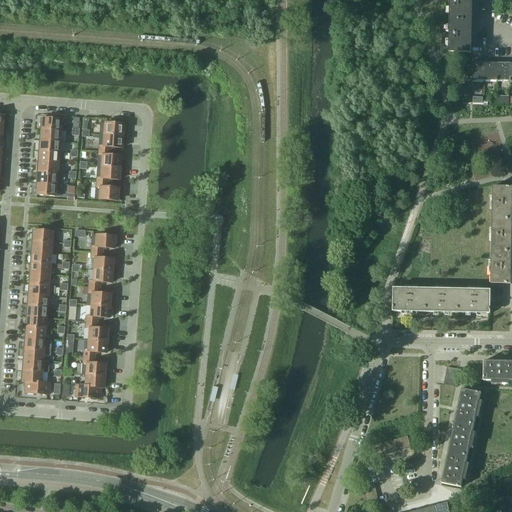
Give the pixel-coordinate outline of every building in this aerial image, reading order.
[(472,0),(450,0),(450,20),(458,21),(472,21),(472,7),(472,3),(472,0)] [(472,21),(458,21),(450,20),(449,53),(471,53),(471,39),(472,39),(472,35),(471,35),(472,21)] [(484,64),(471,63),(471,67),(468,67),(468,73),(471,73),(470,80),(484,81),(484,64)] [(497,64),(484,64),(484,81),(497,81),(497,64)] [(511,64),(497,64),(497,81),(510,81),(511,64)] [(59,132),(60,121),(42,119),(41,123),(40,123),(40,130),(59,132)] [(123,137),(124,130),(122,130),(123,125),(100,123),(99,135),(123,137)] [(59,142),(59,132),(40,130),(39,137),(40,137),(40,141),(59,142)] [(123,144),(123,137),(99,135),(98,151),(110,152),(110,148),(121,149),(121,144),(123,144)] [(58,153),(59,142),(40,141),(40,145),(38,145),(38,152),(58,153)] [(120,162),(120,157),(110,156),(110,152),(98,151),(97,167),(121,169),(121,162),(120,162)] [(57,164),(58,153),(38,152),(37,159),(39,159),(38,162),(57,164)] [(56,175),(57,164),(38,162),(38,166),(37,166),(36,173),(56,175)] [(120,176),(121,169),(97,167),(96,183),(107,184),(108,180),(119,181),(119,176),(120,176)] [(55,185),(56,175),(36,173),(36,180),(37,180),(37,184),(55,185)] [(118,194),(118,189),(107,188),(107,184),(96,183),(94,200),(117,201),(118,201),(119,194),(118,194)] [(59,197),(59,185),(55,185),(37,184),(36,188),(35,188),(35,195),(36,195),(59,197)] [(511,187),(493,187),(492,219),(511,219),(511,187)] [(511,228),(511,219),(492,219),(492,251),(511,251),(511,228)] [(55,244),(56,233),(33,231),(33,235),(32,235),(31,242),(51,244),(55,244)] [(113,249),(114,244),(115,244),(115,238),(114,237),(92,235),(90,253),(102,254),(103,248),(113,249)] [(50,254),(51,245),(51,244),(31,242),(31,249),(32,249),(32,253),(50,254)] [(511,251),(492,251),(491,284),(504,284),(511,284),(511,251)] [(49,265),(50,254),(32,253),(31,257),(30,257),(30,264),(49,265)] [(112,265),(113,260),(102,259),(102,254),(90,253),(90,258),(94,259),(93,270),(113,272),(113,265),(112,265)] [(49,276),(49,265),(30,264),(29,271),(30,271),(30,274),(49,276)] [(111,284),(111,279),(113,279),(113,272),(93,270),(92,282),(88,282),(88,288),(100,288),(100,283),(111,284)] [(48,287),(49,276),(30,274),(30,278),(28,278),(28,285),(48,287)] [(47,297),(48,287),(28,285),(27,292),(29,292),(28,296),(47,297)] [(110,300),(110,295),(99,294),(100,288),(88,288),(86,305),(90,306),(110,307),(111,300),(110,300)] [(426,289),(404,289),(394,289),(393,312),(425,313),(426,289)] [(458,290),(436,290),(426,289),(425,313),(458,313),(458,290)] [(491,291),(468,290),(458,290),(458,313),(490,314),(490,308),(491,302),(491,296),(491,291)] [(46,308),(47,297),(28,296),(28,300),(27,300),(26,307),(46,308)] [(108,319),(109,314),(110,314),(110,307),(90,306),(89,317),(85,317),(85,323),(97,323),(97,318),(108,319)] [(45,319),(46,308),(26,307),(26,314),(27,314),(27,317),(45,319)] [(45,330),(45,319),(27,317),(26,321),(25,321),(25,328),(45,330)] [(107,335),(107,330),(97,329),(97,323),(85,323),(85,329),(89,329),(88,340),(108,342),(108,335),(107,335)] [(44,341),(45,330),(25,328),(24,335),(25,335),(25,339),(44,341)] [(43,351),(44,341),(25,339),(25,343),(24,343),(23,350),(43,351)] [(106,354),(106,349),(107,349),(108,342),(88,340),(87,352),(83,352),(82,357),(94,358),(95,353),(106,354)] [(42,362),(43,351),(23,350),(23,357),(24,357),(23,361),(42,362)] [(104,370),(105,365),(94,364),(94,358),(82,357),(81,376),(85,376),(105,377),(106,370),(104,370)] [(41,373),(42,362),(23,361),(23,364),(22,364),(21,371),(41,373)] [(511,362),(484,361),(484,381),(511,381),(511,362)] [(459,370),(447,368),(446,374),(458,376),(459,370)] [(41,384),(41,373),(21,371),(21,382),(25,382),(41,384)] [(458,376),(446,374),(445,380),(457,382),(458,376)] [(104,384),(105,377),(85,376),(84,387),(100,389),(103,389),(103,384),(104,384)] [(457,382),(445,380),(443,386),(456,388),(457,382)] [(49,395),(50,384),(41,384),(25,382),(24,394),(34,394),(35,395),(36,393),(40,394),(40,395),(49,395)] [(99,399),(100,389),(84,387),(75,386),(74,397),(84,398),(84,397),(88,397),(88,399),(89,399),(99,399)] [(462,389),(455,421),(474,425),(481,393),(462,389)] [(455,421),(449,452),(468,456),(474,425),(455,421)] [(407,437),(401,439),(405,451),(410,449),(407,437)] [(401,439),(395,440),(399,452),(405,451),(401,439)] [(395,440),(390,442),(393,454),(399,452),(395,440)] [(390,442),(384,443),(387,455),(393,454),(390,442)] [(384,443),(378,445),(381,457),(387,455),(384,443)] [(378,445),(372,446),(375,458),(381,457),(378,445)] [(442,484),(461,488),(468,456),(449,452),(442,484)] [(374,485),(362,488),(363,494),(375,491),(374,485)] [(375,491),(363,494),(365,500),(377,497),(375,491)] [(377,497),(365,500),(366,506),(378,503),(377,497)] [(378,503),(366,506),(368,511),(380,509),(378,503)]
